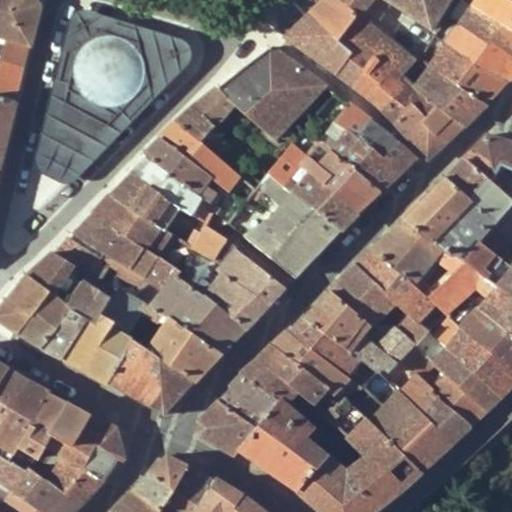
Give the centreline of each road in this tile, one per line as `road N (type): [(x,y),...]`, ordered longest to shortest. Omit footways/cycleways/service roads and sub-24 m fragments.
road 1 (residential): [(165,435),(491,112)]
road 2 (residential): [(0,280),(226,42)]
road 3 (residential): [(59,0),(0,248)]
road 4 (residential): [(0,335),(165,435)]
road 5 (residential): [(391,511),(511,400)]
road 6 (residential): [(165,435),(289,511)]
road 7 (residential): [(226,42),(111,0)]
